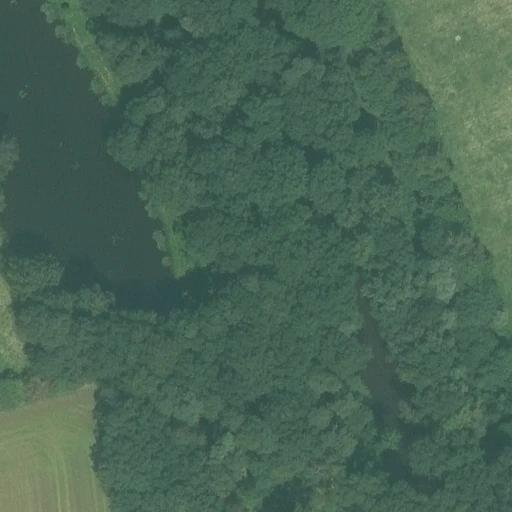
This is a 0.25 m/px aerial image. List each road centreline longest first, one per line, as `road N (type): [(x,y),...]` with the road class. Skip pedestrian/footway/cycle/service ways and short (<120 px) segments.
road 1 (track): [(169,0),(239,187),(320,447)]
road 2 (track): [(267,282),(202,315),(78,351)]
